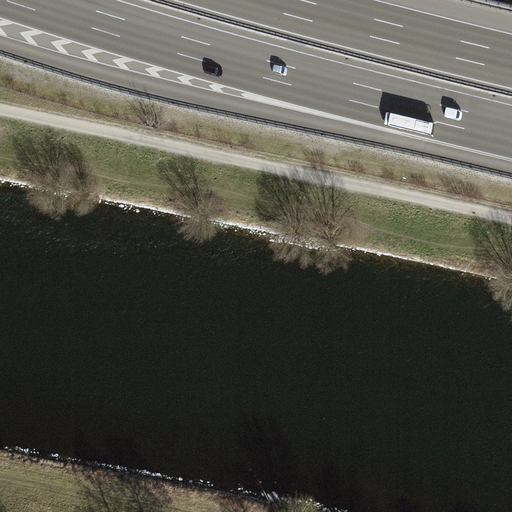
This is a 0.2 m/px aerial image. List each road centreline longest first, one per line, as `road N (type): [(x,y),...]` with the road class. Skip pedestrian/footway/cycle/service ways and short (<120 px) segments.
road 1 (motorway): [(0,42),(191,95),(511,156)]
road 2 (track): [(511,215),(0,111)]
road 3 (motorway): [(26,0),(511,131)]
road 4 (motorway): [(511,60),(272,0)]
